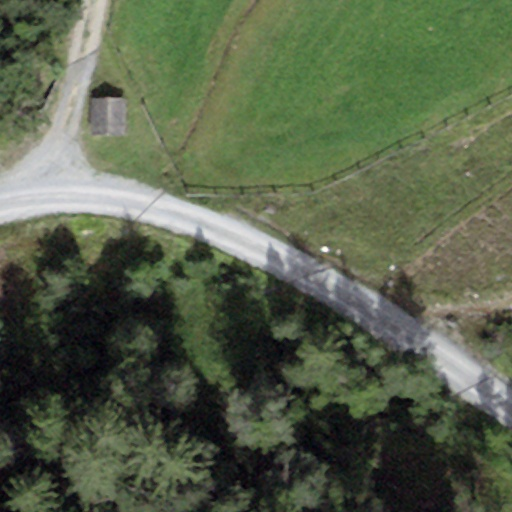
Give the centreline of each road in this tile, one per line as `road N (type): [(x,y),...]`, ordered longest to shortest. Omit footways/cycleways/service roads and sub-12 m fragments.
road 1 (track): [(31,215),(171,236),(266,278),(511,447)]
road 2 (track): [(31,215),(68,135),(94,0)]
